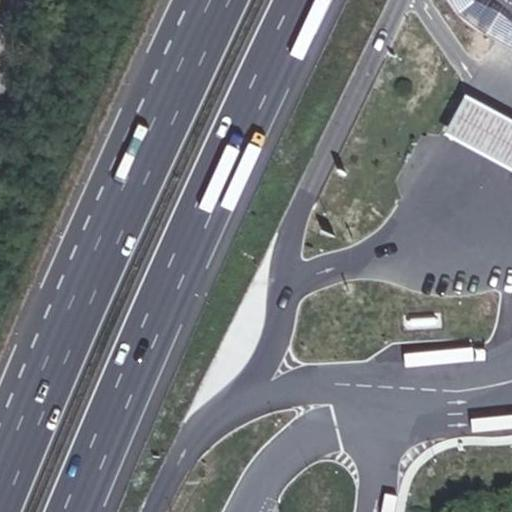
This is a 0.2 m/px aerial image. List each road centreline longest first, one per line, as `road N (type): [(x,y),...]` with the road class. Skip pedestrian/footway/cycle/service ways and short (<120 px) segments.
road 1 (motorway): [(84,511),(162,316),(309,0)]
road 2 (motorway): [(221,0),(0,497)]
